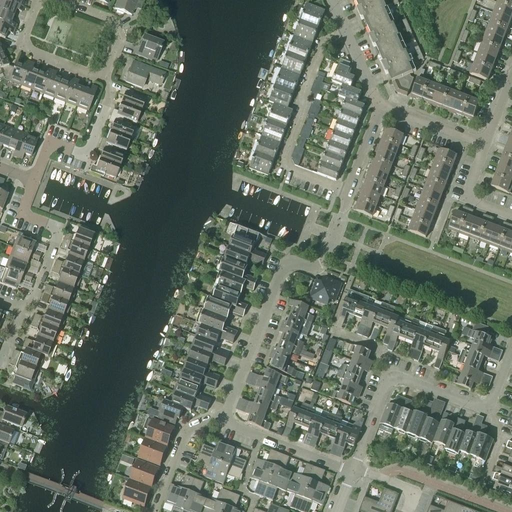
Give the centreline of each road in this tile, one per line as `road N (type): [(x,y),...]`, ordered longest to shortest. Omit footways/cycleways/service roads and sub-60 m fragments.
road 1 (residential): [(223,419),(283,269),(320,265),(348,194)]
road 2 (residential): [(348,194),(286,169),(320,49),(345,32)]
road 3 (residential): [(351,469),(387,381),(399,377),(488,409)]
road 4 (residential): [(32,180),(45,148),(87,164),(112,97),(105,79)]
road 5 (residential): [(30,305),(59,228),(20,213),(32,180)]
road 6 (residential): [(105,79),(20,48),(39,0)]
road 7 (residential): [(351,469),(223,419)]
road 8 (residential): [(105,79),(121,34),(105,19),(49,0)]
road 9 (residential): [(155,511),(186,432),(207,418),(223,419)]
